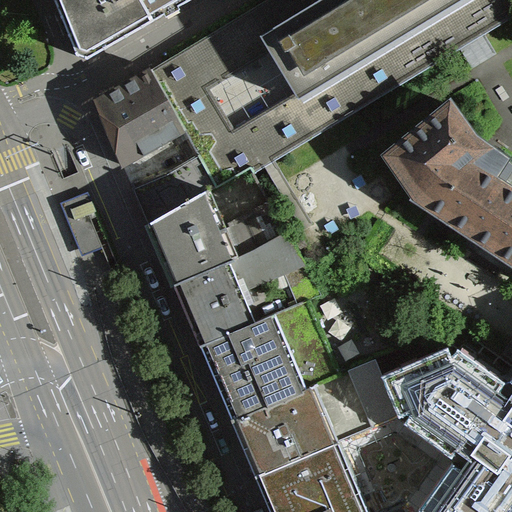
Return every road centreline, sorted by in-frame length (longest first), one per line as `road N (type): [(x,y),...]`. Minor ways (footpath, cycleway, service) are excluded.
road 1 (unclassified): [(51,105),(86,141),(242,511)]
road 2 (secondary): [(75,362),(0,156)]
